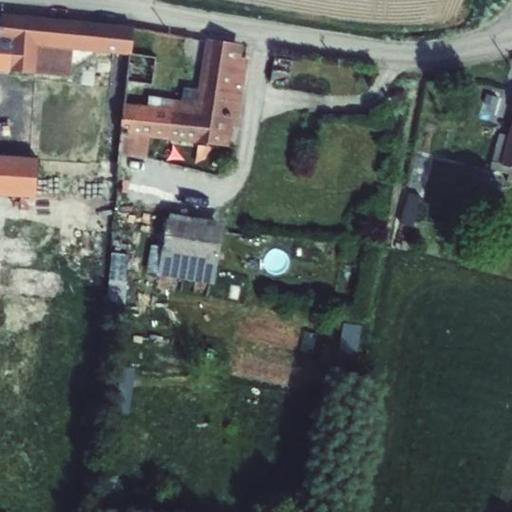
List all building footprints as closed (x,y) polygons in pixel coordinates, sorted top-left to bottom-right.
[(0,38),(11,41),(8,76),(44,76),(45,62),(70,64),(71,56),(115,59),(118,59),(129,54),(132,29),(1,16),(0,27),(0,38)] [(0,200),(34,202),(36,154),(0,152),(0,75),(8,76),(11,41),(0,38),(0,200)] [(121,135),(119,154),(148,158),(151,138),(228,149),(231,128),(237,129),(246,60),(241,59),(242,46),(204,41),(195,104),(171,101),(170,110),(126,104),(121,135)] [(156,56),(129,54),(127,86),(153,88),(156,56)] [(496,142),(489,171),(507,176),(506,182),(511,183),(511,119),(511,120),(505,144),(496,142)] [(409,193),(401,223),(413,226),(424,187),(409,183),(407,193),(409,193)] [(220,215),(224,197),(185,187),(180,206),(220,215)] [(152,252),(148,275),(155,276),(155,278),(214,287),(224,224),(168,215),(162,253),(152,252)] [(111,254),(108,280),(127,282),(130,256),(111,254)]
